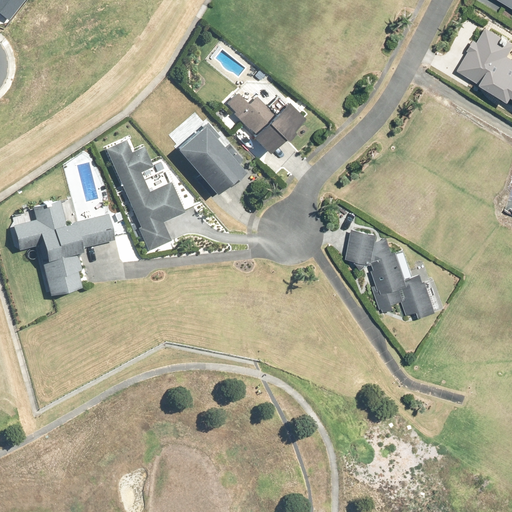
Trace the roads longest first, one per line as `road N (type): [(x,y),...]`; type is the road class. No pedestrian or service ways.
road 1 (residential): [(440,0),(369,122),(307,187),(295,230)]
road 2 (residential): [(456,400),(402,381),(295,230)]
